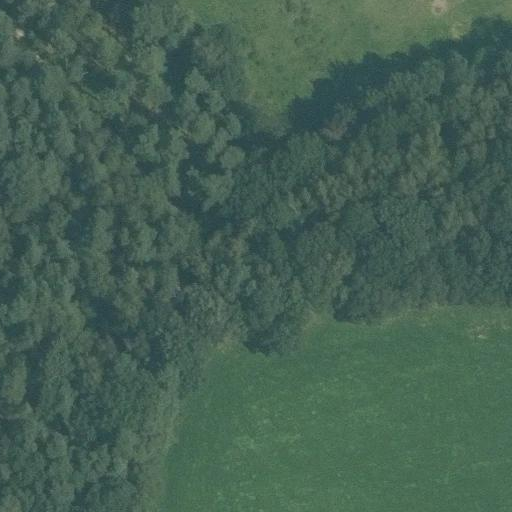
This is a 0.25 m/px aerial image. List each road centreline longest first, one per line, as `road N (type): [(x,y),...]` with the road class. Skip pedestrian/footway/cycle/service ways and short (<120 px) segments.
road 1 (track): [(26,511),(130,427),(193,281),(196,249),(187,226),(13,25)]
road 2 (track): [(180,310),(248,289),(258,274),(266,210),(310,158),(350,137),(511,87)]
